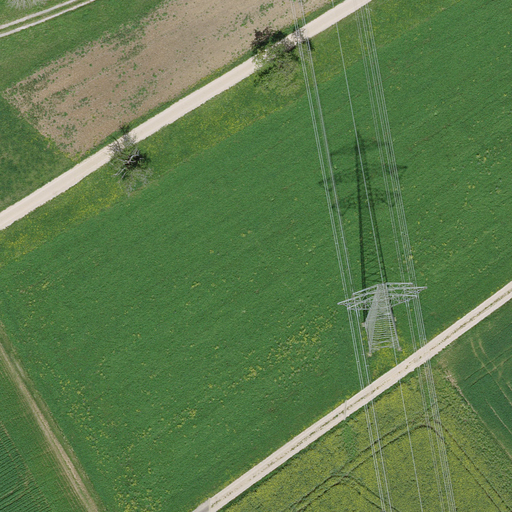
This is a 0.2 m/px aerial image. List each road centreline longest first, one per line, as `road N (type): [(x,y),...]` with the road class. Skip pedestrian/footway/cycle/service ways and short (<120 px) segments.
road 1 (track): [(365,0),(0,221)]
road 2 (track): [(201,511),(511,287)]
